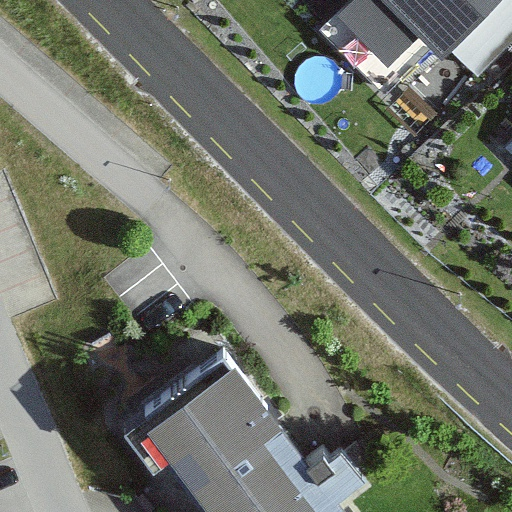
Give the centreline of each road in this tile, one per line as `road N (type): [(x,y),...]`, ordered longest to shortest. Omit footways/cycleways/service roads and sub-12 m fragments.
road 1 (tertiary): [(105,0),(449,351),(511,403)]
road 2 (residential): [(0,66),(253,305),(320,411)]
road 3 (residential): [(0,357),(63,511)]
